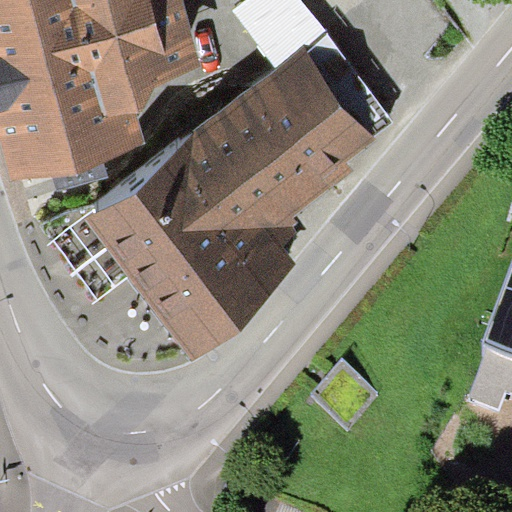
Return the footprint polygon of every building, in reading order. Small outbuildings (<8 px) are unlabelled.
[(0,0),(0,119),(14,171),(53,161),(59,179),(109,164),(104,146),(147,135),(135,89),(144,86),(154,70),(202,57),(186,0),(0,0)] [(325,31),(301,0),(246,0),(233,10),(277,68),(301,50),(325,31)] [(329,37),(305,55),(369,137),(392,120),(329,37)] [(277,68),(84,218),(189,353),(296,270),(276,245),(295,230),(288,221),(354,170),(348,163),(374,143),(369,137),(305,55),(301,50),(277,68)] [(511,275),(484,350),(511,359),(511,275)]
